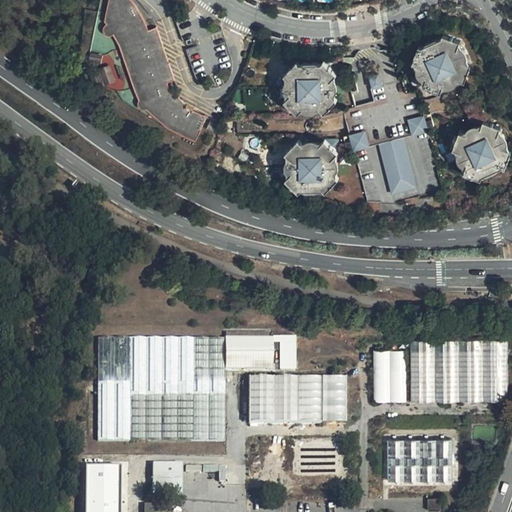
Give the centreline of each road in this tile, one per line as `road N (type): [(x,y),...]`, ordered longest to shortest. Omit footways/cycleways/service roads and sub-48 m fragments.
road 1 (secondary): [(511,229),(428,241),(344,238),(250,215),(159,176),(0,66)]
road 2 (secondary): [(0,112),(145,210),(258,252),(396,270),(511,268)]
road 3 (residential): [(223,0),(252,20),(318,32),(375,25),(431,0)]
